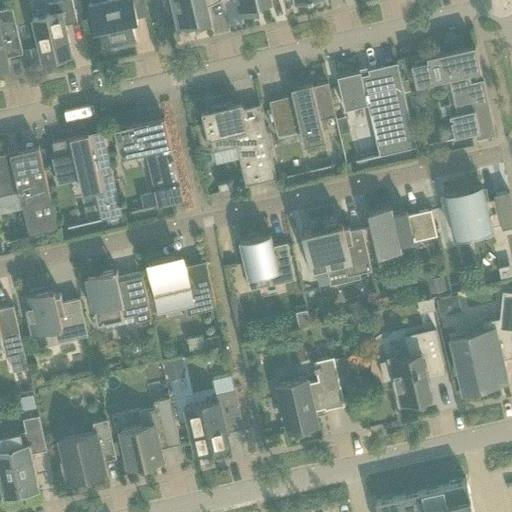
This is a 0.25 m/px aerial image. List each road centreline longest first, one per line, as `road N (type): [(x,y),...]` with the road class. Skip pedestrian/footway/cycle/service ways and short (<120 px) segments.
road 1 (residential): [(0,269),(511,156)]
road 2 (residential): [(0,123),(510,8)]
road 3 (residential): [(175,511),(511,431)]
